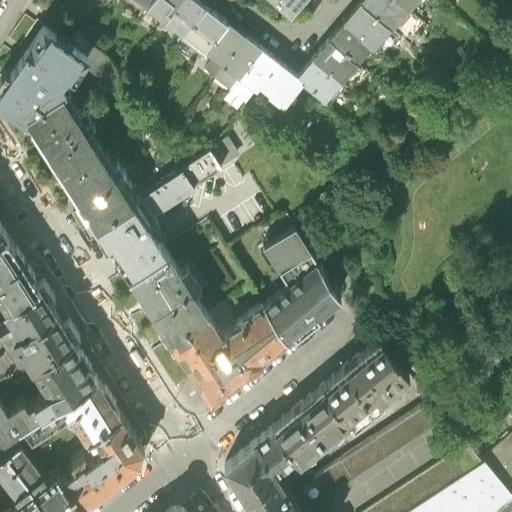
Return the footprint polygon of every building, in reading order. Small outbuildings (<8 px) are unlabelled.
[(149,0),(131,0),(143,8),(146,4),(149,0)] [(164,18),(165,17),(177,0),(149,0),(146,4),(164,18)] [(206,3),(202,0),(177,0),(165,17),(184,31),(206,3)] [(273,0),(290,14),(301,0),(273,0)] [(398,0),(359,0),(359,1),(389,26),(395,20),(400,24),(411,11),(407,7),(398,0)] [(359,1),(344,19),(371,43),(373,44),(389,26),(359,1)] [(226,18),(206,3),(184,31),(182,34),(202,50),(204,47),(226,18)] [(204,47),(213,54),(203,67),(213,74),(245,33),(226,18),(204,47)] [(344,19),(328,37),(355,61),(371,43),(344,19)] [(87,53),(43,23),(0,87),(0,99),(22,115),(21,117),(22,119),(30,107),(64,85),(65,85),(62,76),(66,69),(73,74),(87,53)] [(245,33),(213,74),(229,86),(261,45),(245,33)] [(328,37),(312,55),(339,79),(345,73),(348,75),(358,63),(355,61),(328,37)] [(229,86),(245,99),(258,83),(277,57),(261,45),(229,86)] [(346,84),(339,79),(312,55),(297,73),(296,74),(302,78),(339,111),(349,99),(341,91),(346,84)] [(297,73),(277,57),(258,83),(270,92),(268,94),(282,104),(302,78),(296,74),(297,73)] [(33,122),(64,171),(103,145),(64,85),(30,107),(22,119),(24,122),(30,123),(33,122)] [(223,136),(210,144),(221,163),(235,154),(223,136)] [(208,144),(181,162),(193,180),(220,162),(208,144)] [(135,193),(103,145),(64,171),(78,193),(72,198),(88,223),(135,193)] [(151,208),(193,180),(181,162),(139,189),(151,208)] [(139,189),(135,193),(88,223),(97,237),(104,233),(119,256),(123,263),(128,270),(165,246),(161,239),(157,232),(164,228),(151,208),(139,189)] [(0,198),(0,246),(22,233),(0,198)] [(268,239),(263,242),(289,281),(262,299),(285,336),(339,292),(297,226),(294,222),(286,227),(283,223),(265,235),(268,239)] [(8,284),(20,303),(53,282),(22,233),(0,246),(0,282),(3,287),(8,284)] [(156,321),(164,333),(205,307),(165,246),(128,270),(148,300),(160,318),(156,321)] [(0,371),(36,348),(45,362),(87,336),(53,282),(20,303),(17,305),(24,315),(0,330),(0,371)] [(223,326),(219,329),(205,307),(164,333),(172,345),(175,343),(184,357),(183,358),(186,363),(190,368),(191,368),(208,392),(209,394),(211,394),(212,394),(214,393),(266,351),(285,336),(262,299),(261,298),(237,314),(239,318),(224,328),(223,326)] [(14,431),(34,419),(109,371),(87,336),(45,362),(62,388),(47,398),(45,395),(39,399),(35,391),(18,402),(5,381),(0,384),(0,410),(1,409),(14,431)] [(408,373),(378,337),(320,384),(347,417),(349,420),(408,373)] [(102,433),(108,429),(135,412),(109,371),(34,419),(42,431),(84,404),(102,433)] [(297,457),(347,417),(320,384),(271,424),(294,452),(297,457)] [(431,400),(295,488),(308,506),(445,417),(431,400)] [(156,442),(135,412),(108,429),(120,444),(99,460),(96,457),(76,473),(97,500),(154,455),(156,442)] [(294,452),(271,424),(224,462),(256,511),(257,511),(289,492),(274,468),(294,452)] [(511,433),(480,459),(482,460),(511,496),(511,433)] [(67,511),(81,511),(97,500),(76,473),(73,470),(64,477),(32,437),(17,449),(67,511)] [(358,511),(403,511),(482,460),(480,459),(476,454),(466,442),(358,511)] [(35,497),(23,506),(27,511),(67,511),(17,449),(4,459),(35,497)] [(403,511),(459,511),(460,511),(505,511),(511,506),(511,496),(482,460),(403,511)] [(302,511),(289,492),(257,511),(302,511)] [(0,511),(27,511),(23,506),(15,511),(12,511),(0,496),(0,511)]
